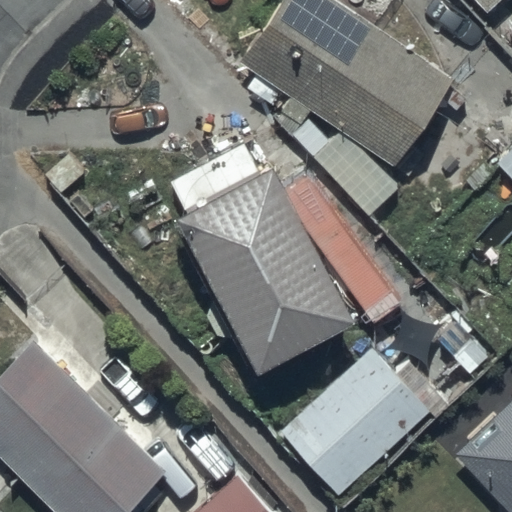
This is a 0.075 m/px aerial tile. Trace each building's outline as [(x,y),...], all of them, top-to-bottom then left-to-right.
[(338,0),(279,0),(241,59),(396,164),(392,170),(415,186),(440,149),(418,135),(455,80),(338,0)] [(478,0),(489,11),(500,0),(478,0)] [(259,173),(244,142),(172,180),(187,209),(179,213),(261,371),(357,322),(309,228),(276,164),(259,173)] [(511,147),(499,161),(511,175),(511,147)] [(334,209),(309,228),(404,354),(429,335),(334,209)] [(127,511),(168,470),(38,342),(0,378),(0,458),(54,511),(127,511)] [(281,428),(339,493),(431,410),(373,346),(281,428)] [(273,511),(238,473),(194,511),(273,511)]
